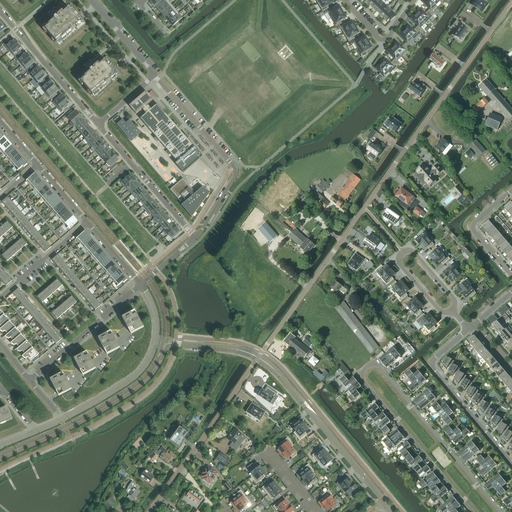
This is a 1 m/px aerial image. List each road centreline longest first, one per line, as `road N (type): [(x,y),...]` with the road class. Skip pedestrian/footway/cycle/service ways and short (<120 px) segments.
road 1 (residential): [(149,511),(511,1)]
road 2 (residential): [(499,511),(373,363),(363,381),(472,511)]
road 3 (residential): [(195,237),(235,169),(154,75)]
road 4 (residential): [(511,464),(431,364),(468,328)]
road 5 (residential): [(0,11),(98,124)]
road 6 (residential): [(98,124),(195,237)]
road 7 (residential): [(29,381),(141,285)]
road 8 (residential): [(385,511),(303,404)]
road 9 (residential): [(61,420),(131,379),(156,342)]
